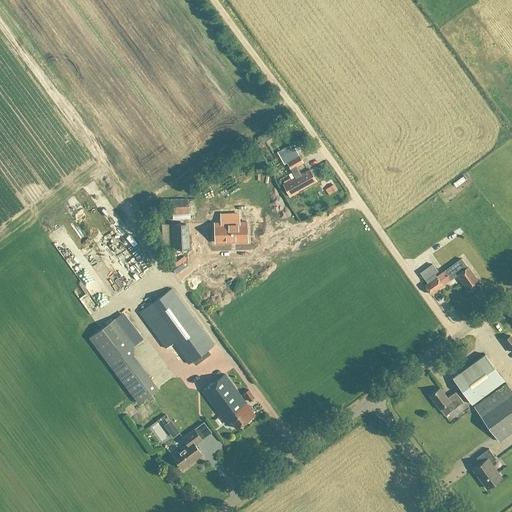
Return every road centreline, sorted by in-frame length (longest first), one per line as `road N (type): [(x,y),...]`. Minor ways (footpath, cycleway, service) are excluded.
road 1 (track): [(455,336),(210,0)]
road 2 (tertiary): [(218,511),(372,399)]
road 3 (tertiary): [(372,399),(511,295)]
road 4 (unclassified): [(455,511),(372,399)]
